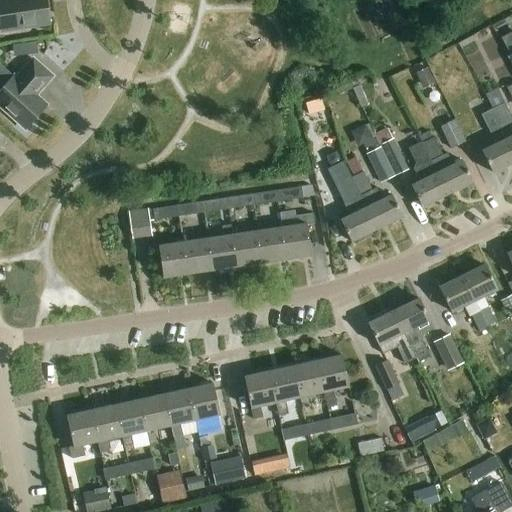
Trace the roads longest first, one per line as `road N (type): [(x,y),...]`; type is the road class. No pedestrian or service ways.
road 1 (residential): [(511,218),(405,266),(299,298),(0,349)]
road 2 (residential): [(0,203),(78,135),(119,80)]
road 3 (residential): [(21,511),(0,367)]
